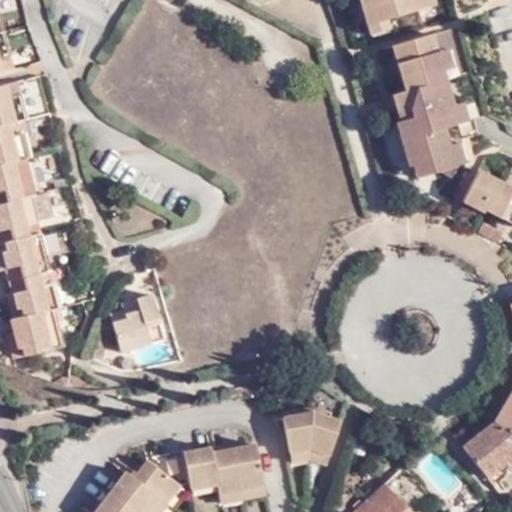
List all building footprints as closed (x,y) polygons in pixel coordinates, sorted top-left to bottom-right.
[(424,5),(422,0),(362,0),(369,21),(393,14),(424,5)] [(396,24),(393,14),(369,21),(373,32),(396,24)] [(0,57),(9,55),(3,31),(0,31),(0,57)] [(459,128),(454,109),(443,72),(437,52),(433,35),(393,47),(405,93),(391,98),(400,123),(395,125),(411,172),(414,171),(427,167),(436,168),(438,170),(440,176),(449,182),(454,171),(472,166),(465,144),(479,140),(475,124),(468,125),(459,128)] [(437,52),(443,72),(452,69),(447,49),(437,52)] [(0,123),(8,122),(27,117),(19,93),(7,96),(0,97),(0,123)] [(400,123),(391,98),(380,101),(387,128),(395,125),(400,123)] [(463,106),(454,109),(459,128),(468,125),(463,106)] [(0,137),(11,135),(8,122),(0,123),(0,137)] [(23,133),(11,135),(0,137),(0,188),(31,181),(26,157),(29,156),(23,133)] [(418,183),(440,176),(438,170),(436,168),(427,167),(414,171),(418,183)] [(511,189),(478,174),(462,204),(481,215),(483,212),(511,226),(511,189)] [(34,193),(31,181),(0,188),(0,201),(31,194),(34,193)] [(37,218),(31,194),(0,201),(0,226),(25,221),(37,218)] [(0,241),(28,234),(25,221),(0,226),(0,241)] [(505,236),(486,228),(482,235),(501,244),(505,236)] [(28,234),(0,241),(0,243),(5,266),(45,256),(40,231),(28,234)] [(45,256),(5,266),(8,277),(36,270),(48,267),(45,256)] [(8,277),(10,291),(40,284),(36,270),(8,277)] [(40,284),(10,291),(16,314),(53,306),(58,305),(51,282),(40,284)] [(16,314),(10,291),(5,292),(11,315),(16,314)] [(154,294),(136,298),(139,310),(135,311),(125,313),(127,319),(113,323),(122,354),(153,344),(168,341),(154,294)] [(16,314),(11,315),(8,316),(12,330),(56,320),(53,306),(16,314)] [(56,320),(12,330),(17,355),(62,345),(56,320)] [(107,341),(96,329),(85,356),(101,363),(107,341)] [(17,355),(12,330),(5,332),(11,356),(17,355)] [(511,389),(493,421),(511,436),(511,389)] [(309,417),(309,411),(291,414),(292,420),(309,417)] [(309,417),(328,423),(329,418),(309,411),(309,417)] [(308,455),(329,460),(340,427),(328,423),(309,417),(292,420),(283,422),(288,458),(308,455)] [(511,456),(511,436),(493,421),(461,447),(486,476),(511,456)] [(220,451),(240,447),(239,442),(220,446),(220,451)] [(216,494),(260,486),(253,445),(240,447),(220,451),(208,454),(208,450),(182,456),(181,454),(150,460),(135,481),(126,474),(93,511),(149,511),(159,501),(164,506),(179,488),(187,486),(188,493),(214,487),(215,492),(216,494)] [(290,465),(308,463),(308,455),(288,458),(290,465)] [(308,463),(326,468),(329,460),(308,455),(308,463)] [(410,511),(401,501),(420,485),(403,467),(354,511),(410,511)] [(88,511),(93,511),(126,474),(117,468),(83,507),(88,511)] [(182,497),(189,495),(188,493),(187,486),(179,488),(164,506),(166,508),(171,511),(182,497)] [(262,495),(260,486),(216,494),(217,504),(262,495)] [(189,498),(215,492),(214,487),(188,493),(189,495),(189,498)] [(162,511),(166,508),(164,506),(159,501),(149,511),(162,511)]
